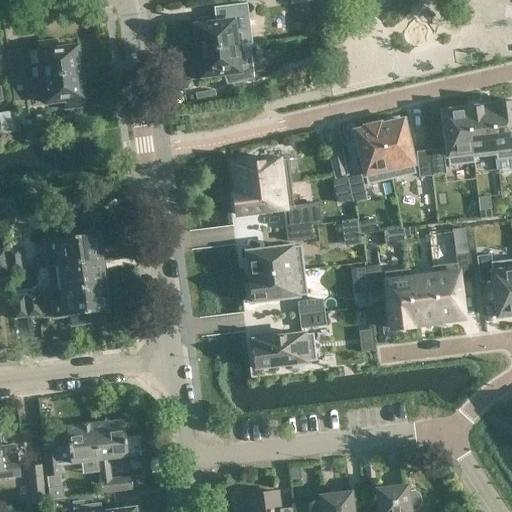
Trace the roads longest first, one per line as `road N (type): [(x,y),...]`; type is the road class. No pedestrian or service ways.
road 1 (residential): [(175,356),(123,0)]
road 2 (residential): [(440,435),(431,428),(190,463)]
road 3 (residential): [(511,76),(302,123)]
road 4 (residential): [(0,379),(175,356)]
road 5 (residential): [(511,342),(384,353)]
